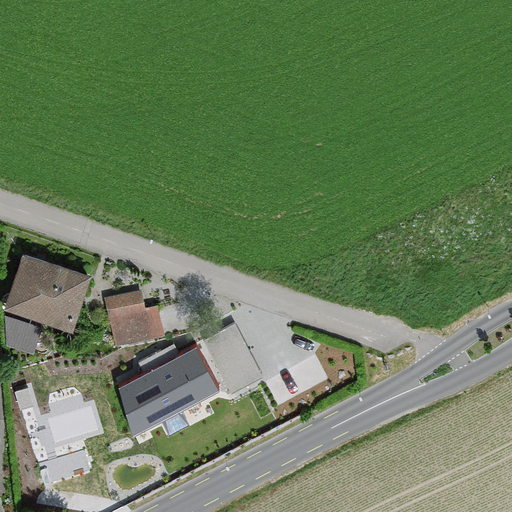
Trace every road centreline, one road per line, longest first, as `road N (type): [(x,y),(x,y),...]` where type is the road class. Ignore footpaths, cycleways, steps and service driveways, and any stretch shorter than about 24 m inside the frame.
road 1 (residential): [(381,331),(0,201)]
road 2 (secondary): [(373,406),(170,511)]
road 3 (secondary): [(511,308),(373,406)]
road 4 (secondary): [(373,406),(430,392),(511,348)]
